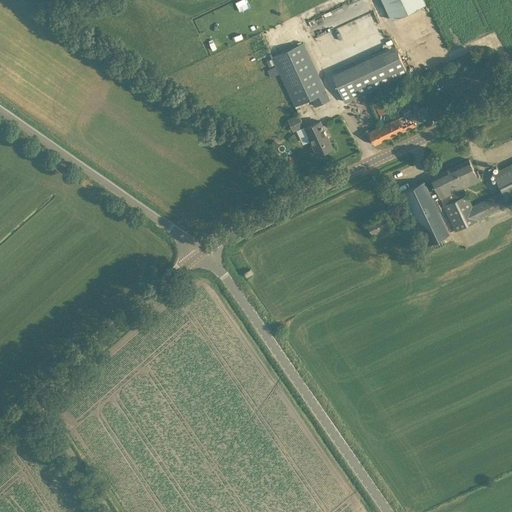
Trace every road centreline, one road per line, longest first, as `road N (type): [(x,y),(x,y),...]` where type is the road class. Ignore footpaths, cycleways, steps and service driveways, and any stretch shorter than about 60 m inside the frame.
road 1 (tertiary): [(205,249),(273,208),(511,96)]
road 2 (unclassified): [(390,511),(205,249)]
road 3 (unclassified): [(205,249),(0,108)]
road 4 (tertiary): [(31,399),(205,249)]
road 5 (unclassified): [(104,511),(31,399)]
